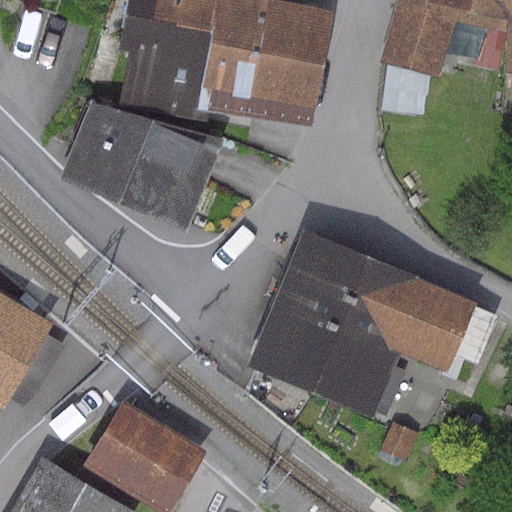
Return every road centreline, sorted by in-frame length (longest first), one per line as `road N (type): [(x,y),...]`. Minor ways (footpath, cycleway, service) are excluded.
road 1 (residential): [(0,486),(23,454),(211,288)]
road 2 (residential): [(211,288),(123,255),(0,138)]
road 3 (residential): [(371,0),(313,178)]
road 4 (residential): [(211,288),(313,178)]
